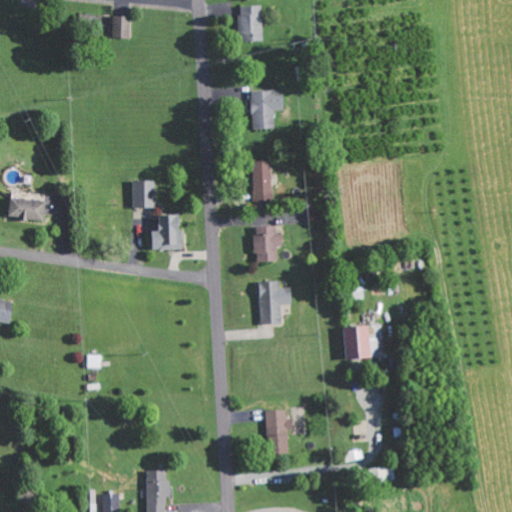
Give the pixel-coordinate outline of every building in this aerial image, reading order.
[(242,5),(243,41),(265,41),(264,5),(242,5)] [(132,16),(114,15),(114,37),(131,38),(132,16)] [(254,90),(255,129),(276,128),(276,110),(285,110),(284,89),(254,90)] [(273,160),(254,161),(256,202),(274,201),(273,160)] [(135,208),(158,207),(157,180),(134,181),(135,208)] [(46,220),(47,200),(12,198),(10,217),(46,220)] [(160,215),(160,231),(153,231),(154,249),(183,249),(183,214),(160,215)] [(257,262),(279,261),(279,246),(282,246),(281,225),(256,226),(257,262)] [(281,288),(281,281),(261,281),(262,324),(283,323),(282,305),(293,305),(292,287),(281,288)] [(0,321),(11,323),(15,301),(0,298),(0,321)] [(384,357),(383,325),(345,326),(346,358),(384,357)] [(89,368),(103,368),(103,355),(89,355),(89,368)] [(288,430),(295,430),(294,418),(288,418),(288,409),(267,411),(269,435),(271,434),(273,455),(290,454),(288,430)] [(395,467),(371,468),(371,482),(396,482),(395,467)] [(170,470),(147,471),(148,511),(167,511),(167,497),(170,497),(170,470)] [(121,511),(121,493),(104,493),(104,511),(121,511)]
